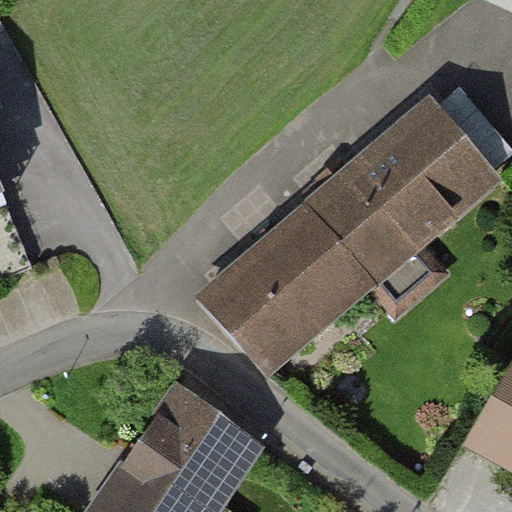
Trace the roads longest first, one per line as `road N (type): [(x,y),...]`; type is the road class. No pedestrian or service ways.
road 1 (residential): [(139,333),(155,292),(481,19)]
road 2 (residential): [(409,511),(197,350),(139,333)]
road 3 (residential): [(0,373),(75,340),(139,333)]
